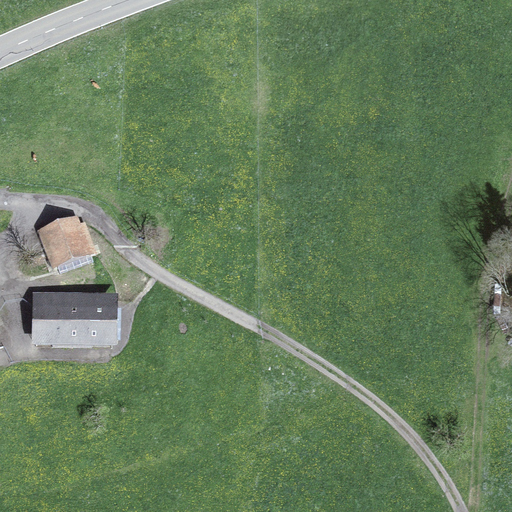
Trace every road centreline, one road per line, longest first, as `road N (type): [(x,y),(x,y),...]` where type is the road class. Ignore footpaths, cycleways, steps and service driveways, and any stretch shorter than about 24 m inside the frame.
road 1 (track): [(452,488),(511,194)]
road 2 (tertiary): [(0,52),(128,0)]
